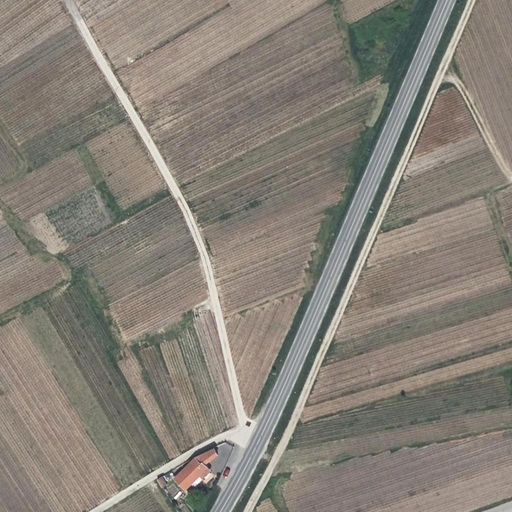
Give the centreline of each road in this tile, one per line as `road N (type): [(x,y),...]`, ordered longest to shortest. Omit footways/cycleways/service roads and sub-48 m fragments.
road 1 (primary): [(220,511),(291,368),(447,0)]
road 2 (track): [(246,511),(471,0)]
road 3 (track): [(259,439),(244,429),(195,227),(68,0)]
road 4 (track): [(95,511),(244,429)]
road 5 (track): [(511,181),(460,87),(438,78)]
